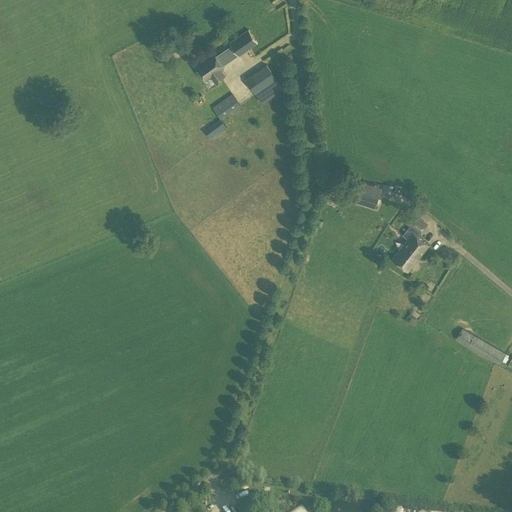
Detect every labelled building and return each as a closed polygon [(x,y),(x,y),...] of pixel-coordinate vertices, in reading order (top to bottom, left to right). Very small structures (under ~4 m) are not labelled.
[(239,56),(257,43),(248,30),(230,43),(239,56)] [(225,75),(221,69),(223,67),(214,53),(196,66),(204,78),(210,74),(215,82),(225,75)] [(255,93),(276,78),(267,65),(246,80),(255,93)] [(221,119),(241,106),(232,94),(213,107),(221,119)] [(211,140),(227,128),(221,119),(204,131),(211,140)] [(375,208),(380,194),(359,187),(354,202),(375,208)] [(407,268),(427,243),(417,235),(426,222),(413,212),(407,221),(414,227),(411,230),(412,232),(393,256),(407,268)] [(500,364),(506,353),(462,328),(456,339),(500,364)]
